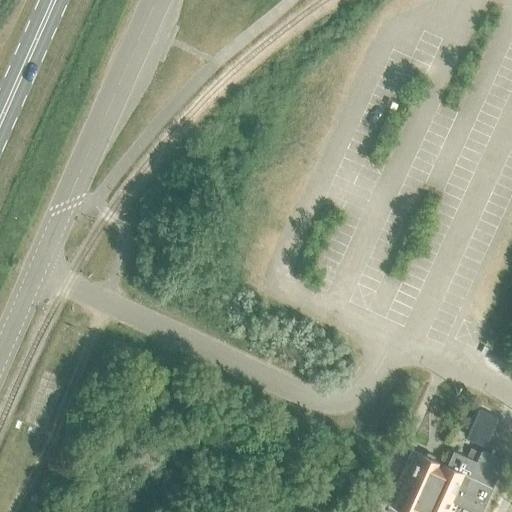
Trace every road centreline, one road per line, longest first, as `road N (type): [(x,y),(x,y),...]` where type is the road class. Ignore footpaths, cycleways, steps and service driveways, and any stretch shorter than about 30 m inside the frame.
road 1 (tertiary): [(157,0),(32,274)]
road 2 (primary): [(0,124),(53,0)]
